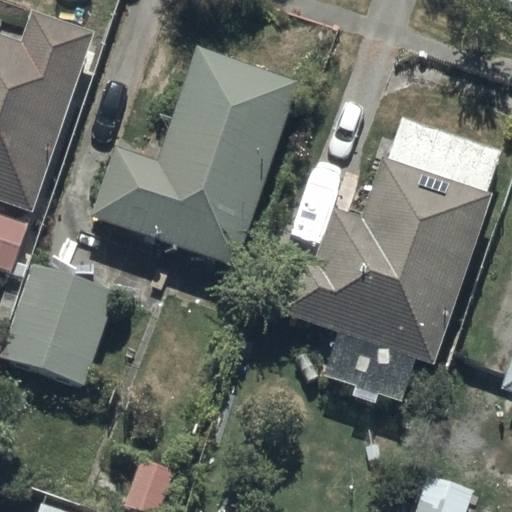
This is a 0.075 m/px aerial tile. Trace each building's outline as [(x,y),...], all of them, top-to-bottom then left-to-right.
[(90,33),(33,13),(23,42),(0,33),(0,200),(30,210),(90,33)] [(293,80),(192,48),(155,161),(110,147),(87,217),(232,265),(293,80)] [(490,196),(376,157),(353,225),(326,215),(309,262),(293,257),(273,314),(431,368),(490,196)] [(26,226),(0,216),(0,270),(9,273),(26,226)] [(112,293),(27,265),(0,346),(0,357),(81,385),(112,293)] [(153,511),(170,469),(138,457),(120,504),(141,511),(153,511)] [(463,511),(470,493),(422,476),(408,511),(463,511)]
